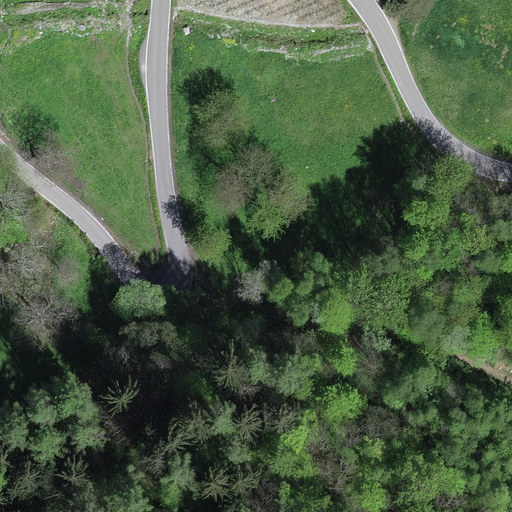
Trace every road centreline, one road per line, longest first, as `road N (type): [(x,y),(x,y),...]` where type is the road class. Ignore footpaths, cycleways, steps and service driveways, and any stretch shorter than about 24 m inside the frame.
road 1 (unclassified): [(161,0),(160,126),(184,266),(177,285),(156,291),(139,283),(69,205),(0,149)]
road 2 (unclassified): [(511,172),(468,158),(433,130),(360,0)]
